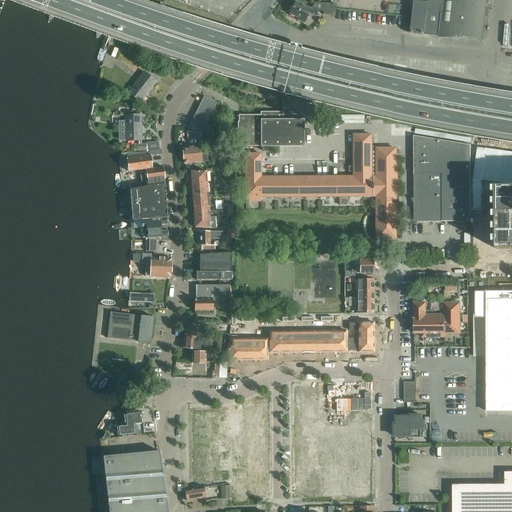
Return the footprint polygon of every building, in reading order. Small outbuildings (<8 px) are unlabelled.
[(54,0),(50,14),(54,15),(59,0),(54,0)] [(107,0),(96,31),(101,32),(112,0),(107,0)] [(415,0),(415,1),(414,1),(411,27),(407,26),(405,27),(405,31),(406,32),(411,33),(424,35),(424,34),(439,36),(443,37),(478,41),(478,40),(482,41),(482,40),(486,0),(415,0)] [(295,2),(290,14),(298,18),(298,20),(305,23),(310,13),(317,16),(319,11),(323,11),(323,15),(335,16),(336,4),(314,2),(312,7),(311,9),(295,2)] [(128,93),(140,102),(156,81),(145,72),(128,93)] [(204,97),(188,130),(202,131),(216,103),(204,97)] [(261,146),(261,147),(304,147),(304,120),(283,120),(283,112),(260,112),(260,115),(239,115),(239,147),(261,146)] [(141,141),(141,115),(126,115),(126,141),(141,141)] [(375,148),(375,149),(371,149),(371,135),(353,135),(353,177),(261,177),(261,154),(246,154),(246,201),(261,201),(261,197),(366,196),(366,197),(370,197),(370,196),(376,196),(376,239),(395,239),(395,191),(397,191),(397,166),(395,166),(395,148),(375,148)] [(417,222),(450,221),(457,221),(457,223),(467,223),(467,222),(471,222),(470,145),(414,136),(414,198),(412,199),(414,204),(414,215),(417,222)] [(188,141),(188,147),(182,148),(184,164),(208,162),(207,153),(201,153),(200,146),(200,141),(198,140),(188,141)] [(140,170),(152,169),(151,156),(151,155),(150,155),(150,151),(149,151),(132,154),(127,155),(127,159),(129,172),(140,170)] [(152,169),(140,170),(142,182),(148,181),(148,186),(165,184),(164,179),(165,179),(163,167),(152,169)] [(191,179),(192,184),(207,182),(207,172),(191,171),(191,174),(190,175),(190,178),(191,179)] [(193,193),(193,195),(208,194),(207,182),(192,184),(192,188),(191,189),(191,192),(193,193)] [(167,218),(165,184),(148,186),(130,190),(132,220),(141,220),(166,218),(167,218)] [(499,244),(499,249),(511,249),(511,186),(500,187),(499,244)] [(193,203),(194,207),(209,206),(208,194),(193,195),(193,198),(192,199),(192,202),(193,203)] [(194,217),(194,218),(210,217),(210,216),(209,206),(194,207),(194,212),(193,213),(193,216),(194,217)] [(210,217),(194,218),(195,221),(194,223),(194,225),(195,226),(195,228),(211,228),(216,228),(215,216),(210,216),(210,217)] [(166,218),(141,220),(141,228),(142,228),(143,235),(143,237),(144,238),(146,239),(147,239),(155,238),(155,241),(158,241),(168,241),(167,230),(161,231),(161,225),(167,225),(166,218)] [(201,251),(210,251),(219,252),(219,245),(210,245),(210,239),(213,239),(213,238),(223,238),(223,232),(200,232),(200,245),(201,245),(201,251)] [(146,251),(158,251),(158,241),(155,241),(146,240),(146,251)] [(145,276),(171,277),(171,259),(151,258),(151,254),(142,254),(142,263),(144,265),(146,265),(145,276)] [(195,255),(195,272),(196,272),(196,280),(232,280),(232,254),(199,254),(199,255),(195,255)] [(357,274),(359,274),(373,273),(373,259),(359,259),(359,266),(354,266),(352,267),(352,268),(351,271),(345,271),(345,277),(357,277),(357,274)] [(358,279),(358,291),(373,291),(373,279),(358,279)] [(213,301),(230,301),(230,286),(196,286),(197,299),(195,299),(195,301),(193,303),(193,305),(195,306),(195,311),(213,311),(213,301)] [(129,291),(129,301),(154,303),(154,292),(129,291)] [(358,291),(358,302),(373,302),(373,291),(358,291)] [(511,292),(489,292),(489,304),(501,304),(501,411),(502,411),(511,411),(511,292)] [(373,302),(358,302),(358,313),(374,313),(373,302)] [(423,333),(423,337),(442,337),(442,333),(459,333),(459,303),(444,304),(444,315),(425,315),(425,303),(414,303),(414,319),(414,333),(423,333)] [(139,315),(139,311),(128,309),(127,314),(110,312),(107,338),(151,343),(154,317),(139,315)] [(349,333),(359,333),(374,332),(374,322),(372,322),(372,318),(364,318),(364,323),(358,323),(358,329),(349,329),(349,333)] [(186,323),(184,336),(198,338),(199,332),(204,333),(205,327),(200,326),(200,325),(186,323)] [(333,337),(327,337),(327,352),(337,352),(337,327),(333,327),(333,337)] [(340,327),(337,327),(337,352),(347,352),(346,337),(340,337),(340,327)] [(269,353),(279,353),(279,328),(275,328),(275,338),(269,338),(269,353)] [(279,353),(289,353),(289,338),(283,338),(283,328),(279,328),(279,353)] [(289,353),(298,353),(298,328),(294,328),(295,337),(289,338),(289,353)] [(298,328),(298,353),(302,353),(308,353),(308,337),(302,337),(302,328),(298,328)] [(314,337),(308,337),(308,353),(314,353),(314,352),(318,352),(317,328),(314,328),(314,337)] [(321,328),(317,328),(318,352),(327,352),(327,337),(321,337),(321,328)] [(349,339),(349,342),(374,342),(374,332),(359,333),(359,339),(349,339)] [(239,360),(238,335),(235,335),(235,345),(229,345),(229,360),(239,360)] [(242,335),(238,335),(239,360),(248,360),(248,345),(242,345),(242,335)] [(254,345),(248,345),(248,360),(258,360),(258,335),(254,335),(254,345)] [(261,335),(258,335),(258,360),(268,360),(267,345),(261,345),(261,335)] [(198,338),(184,336),(183,348),(192,349),(197,350),(200,350),(202,340),(198,339),(198,338)] [(349,342),(349,346),(351,346),(359,346),(359,352),(374,352),(374,342),(349,342)] [(192,352),(192,364),(206,364),(206,352),(192,352)] [(218,377),(224,378),(227,364),(220,363),(218,377)] [(359,498),(376,498),(375,381),(359,382),(359,465),(351,465),(351,472),(359,472),(359,498)] [(308,382),(292,382),(293,498),(310,498),(308,382)] [(272,401),(255,401),(256,498),(273,498),(272,401)] [(189,406),(190,484),(206,484),(205,405),(189,406)] [(139,411),(126,412),(124,414),(125,425),(117,425),(118,437),(143,434),(141,412),(139,411)] [(397,424),(395,424),(395,425),(396,425),(396,428),(395,428),(395,436),(405,436),(405,438),(413,438),(414,440),(418,440),(420,438),(421,438),(421,432),(425,432),(425,421),(422,421),(422,416),(412,416),(411,416),(411,417),(395,417),(395,418),(397,418),(397,424)] [(440,428),(431,428),(430,440),(440,440),(440,428)] [(206,458),(215,458),(215,450),(207,450),(206,458)] [(104,456),(110,511),(167,511),(159,451),(109,456),(110,457),(104,456)] [(207,478),(215,477),(215,470),(206,470),(207,478)] [(511,511),(511,472),(505,472),(505,484),(505,485),(493,485),(493,484),(492,484),(492,485),(480,485),(480,484),(479,484),(479,485),(467,485),(467,484),(466,485),(453,485),(453,499),(452,511),(511,511)] [(204,487),(185,490),(187,501),(205,498),(204,487)]
